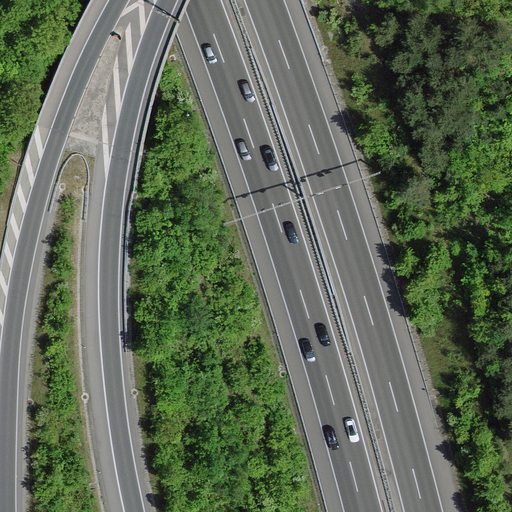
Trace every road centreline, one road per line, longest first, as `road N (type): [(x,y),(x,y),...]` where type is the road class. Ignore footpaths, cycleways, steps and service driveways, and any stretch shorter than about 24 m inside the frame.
road 1 (motorway): [(201,0),(306,309),(362,511)]
road 2 (motorway): [(425,511),(370,312),(265,0)]
road 3 (motorway): [(165,0),(129,107),(109,238),(110,354),(132,511)]
road 4 (motorway): [(117,0),(77,80),(32,217),(14,313),(0,487)]
